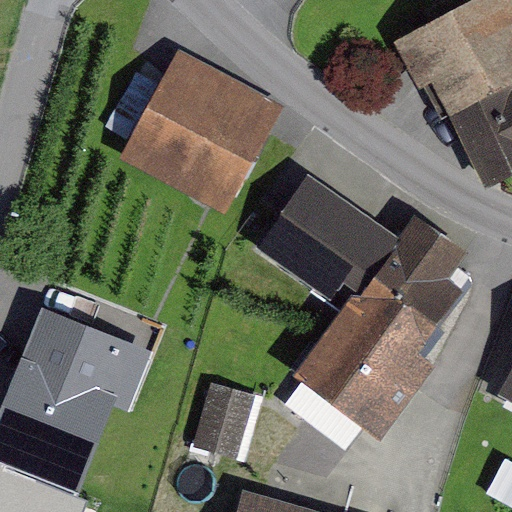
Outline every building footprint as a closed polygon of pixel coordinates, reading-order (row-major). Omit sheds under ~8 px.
[(511,0),(472,0),(402,37),(444,116),(454,111),(511,80),(511,0)] [(278,102),(188,54),(134,153),(225,202),(278,102)] [(511,80),(454,111),(492,183),(511,172),(511,80)] [(490,282),(417,226),(308,368),(381,424),(490,282)] [(138,348),(55,316),(3,450),(86,481),(138,348)] [(511,363),(502,379),(511,385),(511,363)] [(212,374),(203,440),(247,446),(257,380),(212,374)] [(511,445),(495,481),(511,489),(511,445)] [(326,511),(252,492),(247,511),(326,511)]
